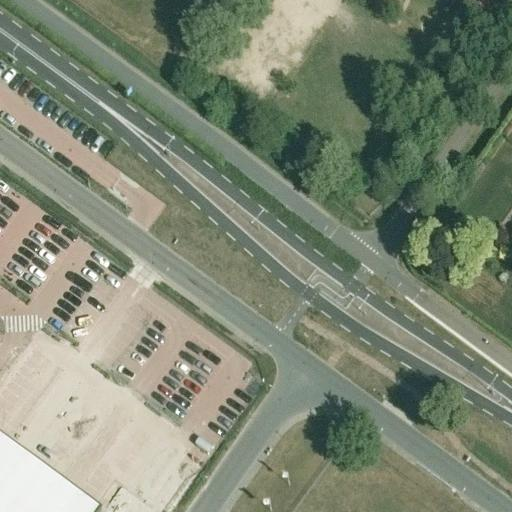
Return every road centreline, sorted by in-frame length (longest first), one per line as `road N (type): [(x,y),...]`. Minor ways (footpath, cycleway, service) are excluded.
road 1 (primary): [(97,102),(310,300),(511,420)]
road 2 (primary): [(511,397),(334,277),(174,149),(97,102)]
road 3 (unclassified): [(373,263),(27,0)]
road 4 (residential): [(309,368),(0,141)]
road 5 (unclassified): [(373,263),(511,65)]
road 6 (residential): [(503,511),(309,368)]
road 7 (unclassified): [(211,511),(309,368)]
road 8 (unclassified): [(511,366),(373,263)]
road 9 (primary): [(97,102),(0,30)]
